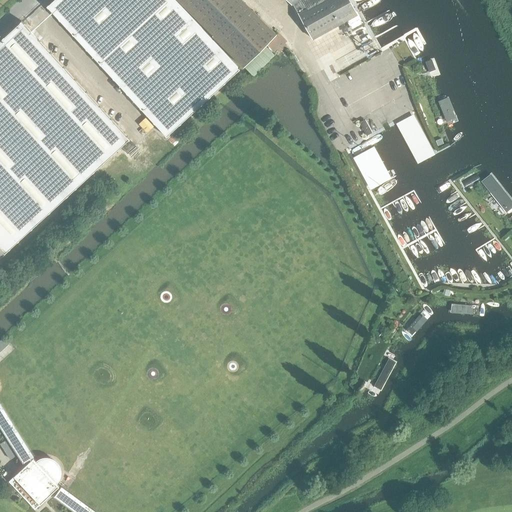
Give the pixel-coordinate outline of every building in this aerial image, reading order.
[(53,0),(47,6),(166,136),(239,69),(176,0),(53,0)] [(278,34),(243,0),(179,0),(214,34),(214,35),(245,67),(278,34)] [(292,0),(313,38),(349,18),(353,25),(360,21),(356,14),(357,13),(349,0),(292,0)] [(0,257),(130,139),(21,21),(0,40),(0,257)] [(368,134),(375,130),(368,117),(361,121),(368,134)] [(0,350),(8,343),(4,338),(0,342),(0,350)] [(392,364),(386,361),(376,378),(382,381),(392,364)] [(0,424),(25,464),(8,479),(37,509),(53,494),(75,511),(88,511),(55,487),(58,484),(58,481),(59,477),(58,469),(57,466),(57,465),(52,461),(51,460),(47,459),(42,459),(38,460),(32,462),(0,410),(0,424)]
